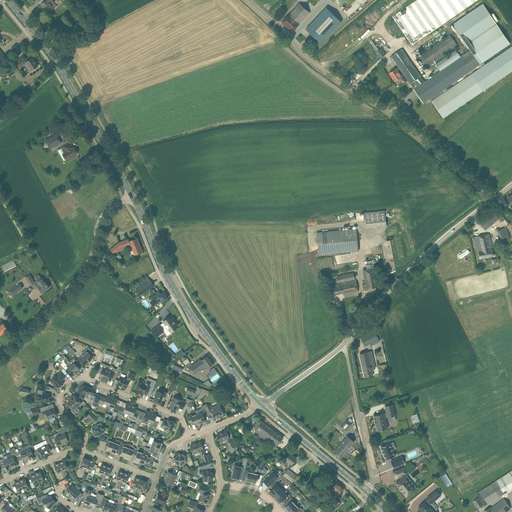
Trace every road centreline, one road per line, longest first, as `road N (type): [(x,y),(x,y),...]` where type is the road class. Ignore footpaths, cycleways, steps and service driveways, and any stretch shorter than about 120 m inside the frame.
road 1 (unclassified): [(493,197),(320,68),(246,0)]
road 2 (secondary): [(260,403),(169,281),(132,196)]
road 3 (secondary): [(132,196),(65,75),(7,0)]
road 4 (unclassified): [(0,354),(81,275),(107,212),(132,196)]
road 5 (unclassified): [(344,339),(493,197)]
road 6 (unclassified): [(363,490),(372,481),(344,339)]
road 7 (secondary): [(363,490),(260,403)]
road 8 (residential): [(187,438),(175,415),(81,379)]
